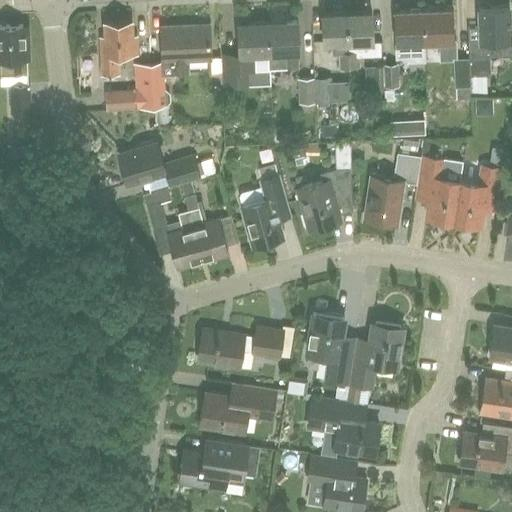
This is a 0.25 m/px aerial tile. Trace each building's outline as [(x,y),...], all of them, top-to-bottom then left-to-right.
[(511,38),(510,38),(508,6),(478,8),(480,39),(468,40),(470,94),(484,93),(483,78),(489,78),(488,58),(511,56),(511,38)] [(423,42),(438,42),(438,60),(453,60),(456,60),(455,41),(453,41),(452,9),(421,10),(423,42)] [(423,42),(421,10),(393,12),(394,43),(395,43),(395,56),(408,56),(407,43),(423,42)] [(346,12),(347,42),(372,41),(371,11),(346,12)] [(347,42),(346,12),(322,13),(323,43),(347,42)] [(115,54),(135,53),(134,35),(130,35),(130,21),(104,22),(105,36),(101,36),(102,74),(116,73),(115,54)] [(266,22),(268,71),(269,71),(269,68),(297,67),(297,51),(298,51),(297,21),(266,22)] [(223,84),(243,84),(242,69),(253,69),(253,71),(268,71),(266,22),(237,23),(238,51),(221,52),(223,84)] [(161,61),(163,61),(170,61),(171,74),(187,73),(187,60),(210,59),(208,23),(159,26),(161,60),(161,61)] [(0,72),(0,84),(9,83),(10,112),(29,111),(28,84),(26,84),(25,58),(28,58),(26,24),(0,25),(0,72)] [(348,52),(348,67),(358,66),(358,51),(348,52)] [(348,67),(348,52),(337,52),(337,67),(348,67)] [(456,60),(453,60),(454,87),(456,87),(456,100),(470,99),(468,59),(456,60)] [(161,61),(161,60),(151,61),(154,106),(155,122),(167,121),(166,106),(163,61),(161,61)] [(154,106),(151,61),(133,62),(134,88),(104,89),(105,109),(154,106)] [(385,61),(386,83),(400,83),(399,61),(385,61)] [(314,77),(315,102),(331,101),(330,76),(314,77)] [(315,102),(314,77),(297,78),(298,103),(315,102)] [(334,118),(333,104),(320,104),(321,119),(334,118)] [(427,117),(394,119),(394,135),(428,133),(427,117)] [(210,155),(194,160),(192,154),(162,162),(156,141),(118,152),(127,183),(165,172),(168,183),(198,175),(198,174),(214,169),(210,155)] [(29,161),(32,161),(31,144),(6,145),(6,162),(12,162),(13,170),(29,169),(29,161)] [(417,178),(420,156),(396,152),(392,179),(370,176),(364,218),(395,223),(403,176),(417,178)] [(425,215),(453,220),(460,180),(439,177),(442,160),(420,156),(417,178),(430,180),(425,215)] [(460,180),(453,220),(480,224),(486,189),(498,191),(501,169),(481,165),(478,183),(460,180)] [(338,190),(351,187),(350,167),(336,167),(319,172),(321,181),(296,188),(308,228),(340,219),(336,202),(341,201),(338,190)] [(278,172),(258,178),(261,188),(237,195),(251,245),(282,236),(277,217),(290,213),(278,172)] [(176,212),(179,219),(165,223),(158,200),(167,197),(165,188),(142,195),(160,253),(171,250),(176,266),(201,259),(187,208),(176,212)] [(187,208),(201,259),(227,251),(217,217),(202,221),(193,191),(183,194),(187,208)] [(324,378),(348,382),(352,355),(351,355),(351,352),(338,350),(343,317),(311,312),(305,351),(328,355),(324,378)] [(348,382),(364,384),(370,385),(374,362),(395,365),(401,325),(371,321),(365,357),(352,355),(348,382)] [(511,326),(493,324),(488,356),(511,359),(511,326)] [(277,353),(281,329),(255,325),(254,336),(242,334),(242,333),(202,326),(197,358),(238,365),(241,346),(251,348),(251,349),(277,353)] [(281,325),(281,329),(277,353),(290,355),(295,327),(281,325)] [(511,368),(504,368),(502,379),(485,376),(480,408),(511,413),(511,368)] [(270,414),(274,386),(230,380),(228,394),(204,390),(199,424),(242,431),(245,410),(270,414)] [(311,395),(307,418),(336,423),(333,445),(372,451),(377,421),(339,416),(341,399),(311,395)] [(492,434),(481,433),(463,430),(459,460),(500,466),(500,464),(511,465),(511,425),(493,423),(492,434)] [(179,478),(222,486),(225,469),(241,472),(246,443),(207,437),(204,451),(184,447),(179,478)] [(364,477),(352,475),(354,459),(310,453),(306,478),(325,481),(321,504),(359,510),(364,477)]
